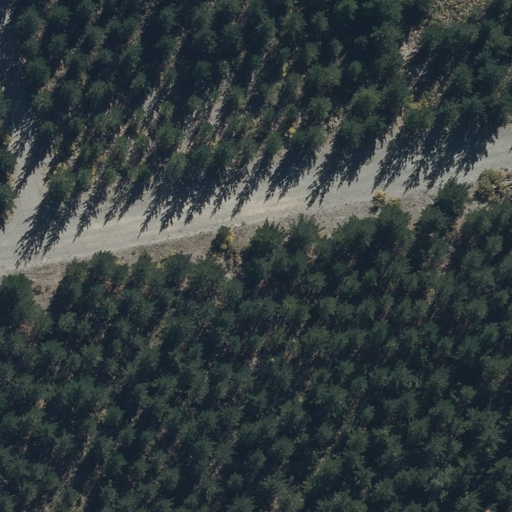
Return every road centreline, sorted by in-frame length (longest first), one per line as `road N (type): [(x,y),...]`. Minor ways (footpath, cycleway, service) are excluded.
road 1 (unclassified): [(0,249),(511,150)]
road 2 (track): [(36,242),(0,46)]
